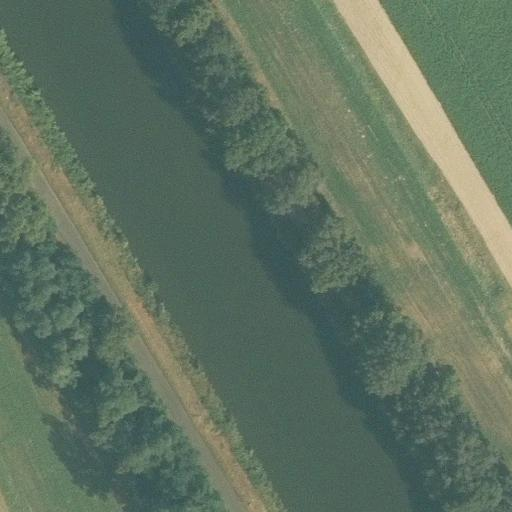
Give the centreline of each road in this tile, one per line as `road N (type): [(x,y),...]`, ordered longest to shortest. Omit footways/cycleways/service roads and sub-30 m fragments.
road 1 (track): [(473,511),(164,0)]
road 2 (unclassified): [(235,511),(0,117)]
